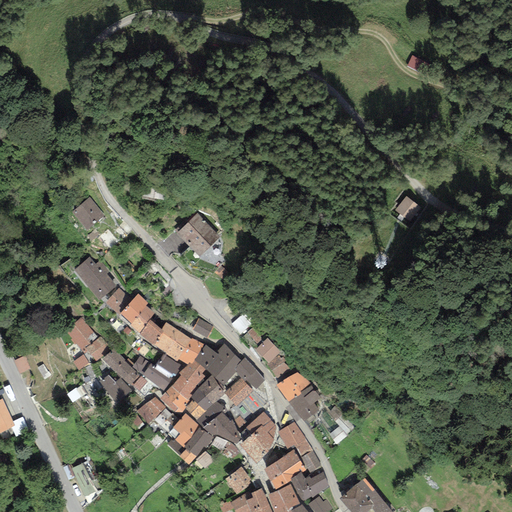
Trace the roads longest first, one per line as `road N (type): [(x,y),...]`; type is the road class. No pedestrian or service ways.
road 1 (residential): [(346,511),(269,381),(101,184)]
road 2 (track): [(187,19),(270,14),(368,32),(405,70),(511,124)]
road 3 (tertiary): [(0,350),(77,511)]
